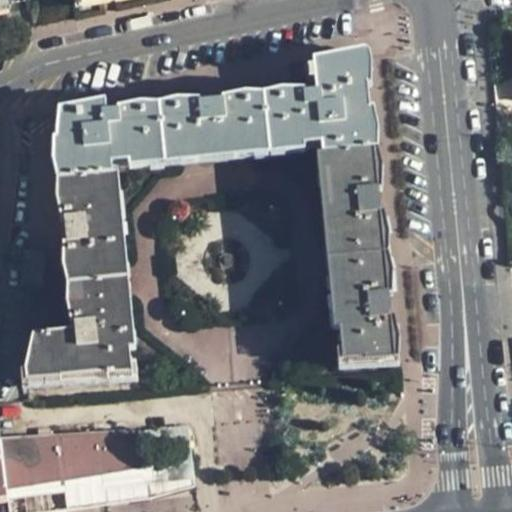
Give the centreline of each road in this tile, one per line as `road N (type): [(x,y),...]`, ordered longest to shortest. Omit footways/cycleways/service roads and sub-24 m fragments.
road 1 (residential): [(345,0),(24,73)]
road 2 (tertiary): [(433,0),(466,323)]
road 3 (residential): [(0,339),(17,335),(24,73)]
road 4 (tertiary): [(499,511),(486,375),(466,323)]
road 5 (tertiary): [(466,323),(450,377),(457,511)]
